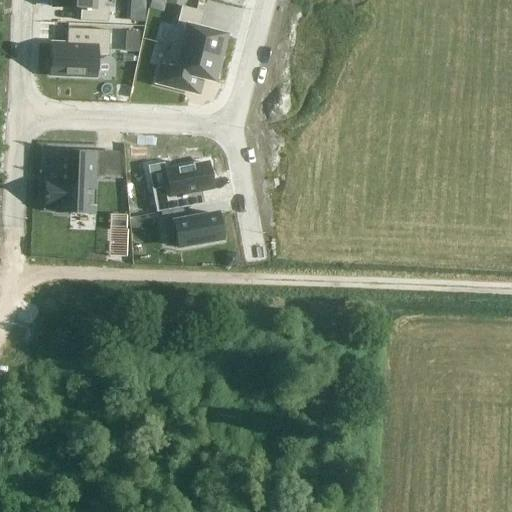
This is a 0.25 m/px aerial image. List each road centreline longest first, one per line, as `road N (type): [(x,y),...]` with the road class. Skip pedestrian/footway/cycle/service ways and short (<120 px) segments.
road 1 (track): [(0,270),(511,290)]
road 2 (residential): [(19,113),(8,314),(0,331)]
road 3 (residential): [(228,121),(19,113)]
road 4 (residential): [(228,121),(253,256)]
road 5 (residential): [(261,0),(228,121)]
